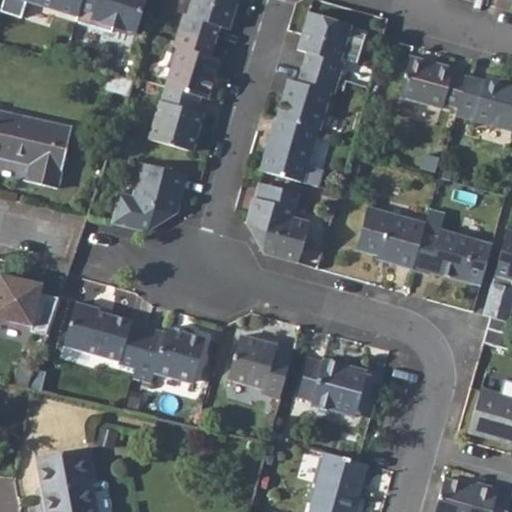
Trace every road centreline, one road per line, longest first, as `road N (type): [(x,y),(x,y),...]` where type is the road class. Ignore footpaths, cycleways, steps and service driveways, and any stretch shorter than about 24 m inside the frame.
road 1 (residential): [(423,442),(440,374),(430,340),(395,320),(201,273)]
road 2 (residential): [(201,273),(277,0)]
road 3 (residential): [(392,0),(511,35)]
